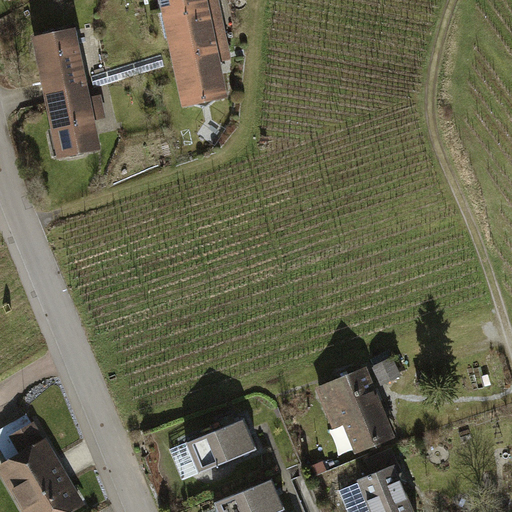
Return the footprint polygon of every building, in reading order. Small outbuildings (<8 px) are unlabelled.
[(166,8),(175,51),(226,41),(223,26),(210,29),(209,23),(222,20),(217,0),(169,0),(171,6),(166,8)] [(41,60),(48,93),(85,85),(73,31),(41,38),(45,58),(41,60)] [(229,52),(226,41),(175,51),(186,105),(195,103),(206,106),(215,99),(225,97),(216,55),(229,52)] [(89,105),(85,85),(48,93),(61,156),(98,148),(92,120),(105,117),(102,103),(89,105)] [(393,352),(376,361),(385,379),(403,369),(393,352)] [(365,370),(321,388),(330,412),(340,408),(358,451),(392,436),(365,370)] [(245,418),(187,442),(200,473),(257,449),(245,418)] [(25,455),(2,468),(27,511),(64,511),(80,503),(34,424),(14,436),(25,455)] [(200,473),(187,442),(171,449),(183,479),(200,473)] [(360,482),(340,490),(349,511),(414,511),(397,470),(400,469),(392,450),(368,460),(374,474),(359,480),(360,482)] [(273,479),(215,503),(217,508),(219,511),(278,511),(285,509),(273,479)]
